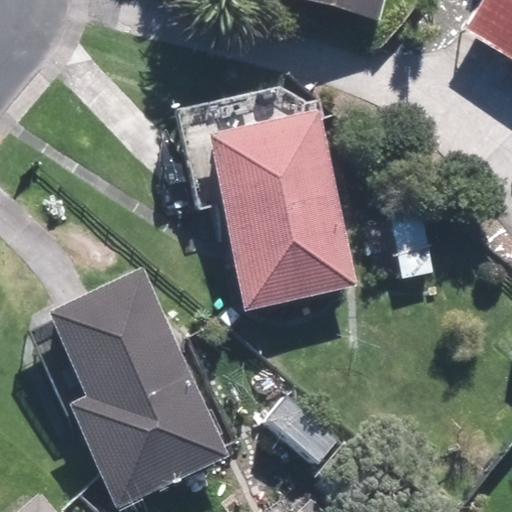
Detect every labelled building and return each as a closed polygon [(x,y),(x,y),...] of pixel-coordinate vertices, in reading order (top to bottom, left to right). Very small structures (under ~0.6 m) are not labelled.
[(283,0),(283,3),(382,30),(390,0),(283,0)] [(511,67),(511,0),(478,0),(458,37),(511,67)] [(206,142),(244,313),(357,289),(318,116),(206,142)] [(389,218),(402,281),(432,274),(418,213),(389,218)] [(148,269),(54,313),(90,391),(73,399),(78,408),(123,505),(234,452),(148,269)] [(336,438),(284,393),(260,422),(265,426),(259,433),(279,450),(285,441),(313,465),(336,438)] [(314,476),(350,505),(380,470),(343,439),(314,476)] [(51,511),(34,493),(12,511),(51,511)]
